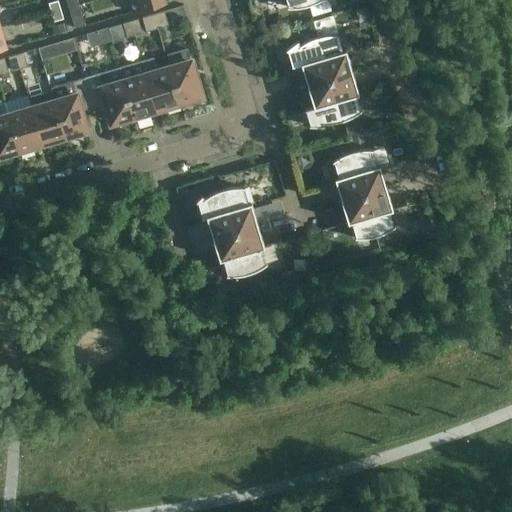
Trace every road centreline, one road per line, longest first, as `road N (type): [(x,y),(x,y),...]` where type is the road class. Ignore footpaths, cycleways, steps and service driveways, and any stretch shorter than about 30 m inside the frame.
road 1 (residential): [(427,188),(373,0)]
road 2 (residential): [(157,165),(0,209)]
road 3 (residential): [(209,0),(250,136)]
